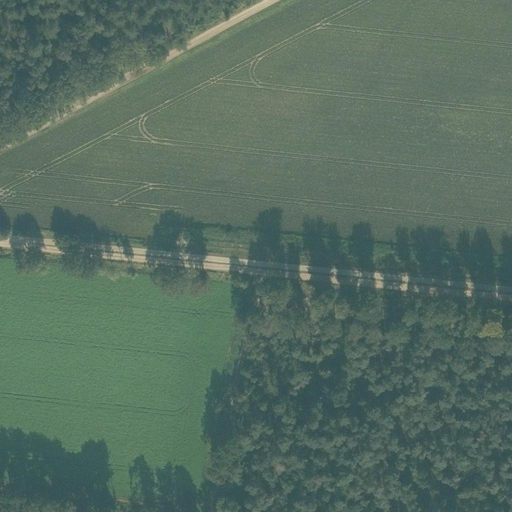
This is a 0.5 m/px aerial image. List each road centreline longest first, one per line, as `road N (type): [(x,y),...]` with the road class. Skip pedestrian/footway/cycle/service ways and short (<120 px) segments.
road 1 (track): [(0,246),(511,299)]
road 2 (track): [(264,0),(0,139)]
